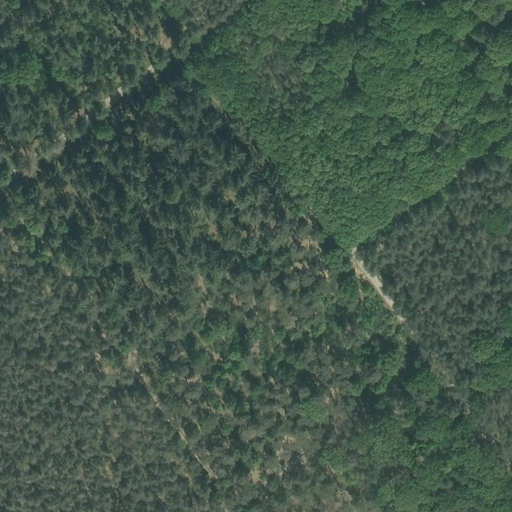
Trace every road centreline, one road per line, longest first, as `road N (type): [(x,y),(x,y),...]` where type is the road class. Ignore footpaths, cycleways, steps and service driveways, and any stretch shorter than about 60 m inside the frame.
road 1 (track): [(511,122),(346,239),(316,203),(119,349),(236,511)]
road 2 (track): [(196,37),(0,189)]
road 3 (unknown): [(316,203),(196,37)]
road 4 (unknown): [(429,353),(346,239)]
